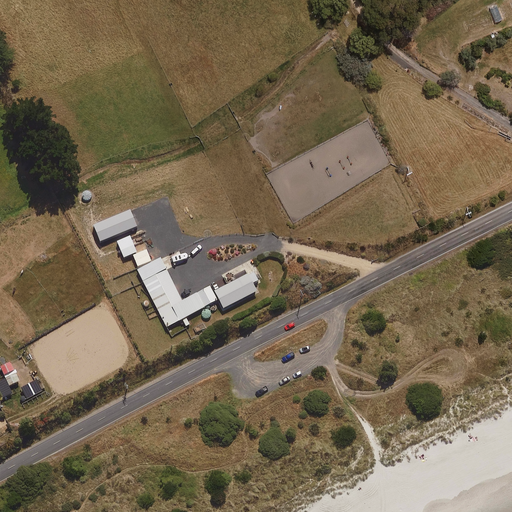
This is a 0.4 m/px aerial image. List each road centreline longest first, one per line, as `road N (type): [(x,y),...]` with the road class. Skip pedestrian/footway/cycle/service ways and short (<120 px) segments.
road 1 (secondary): [(0,472),(511,211)]
road 2 (unclassified): [(511,126),(414,64),(352,0)]
